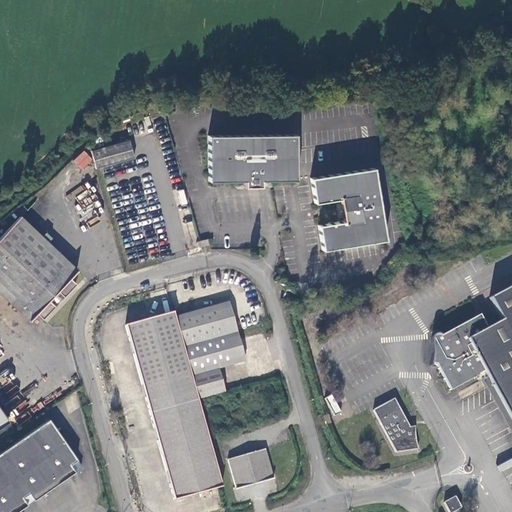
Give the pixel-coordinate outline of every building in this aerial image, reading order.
[(292,130),(205,129),(204,175),(239,176),(239,181),(257,181),(257,175),(291,175),(292,130)] [(125,133),(87,145),(92,162),(130,150),(125,133)] [(383,242),(372,168),(310,177),(314,204),(338,200),(342,224),(318,228),(322,251),(383,242)] [(71,203),(86,191),(81,185),(66,197),(71,203)] [(19,215),(0,235),(0,293),(27,320),(35,313),(41,318),(53,306),(50,302),(47,299),(57,289),(60,291),(63,294),(75,282),(69,276),(76,269),(19,215)] [(205,233),(197,235),(200,242),(207,240),(205,233)] [(433,339),(430,342),(435,382),(446,399),(458,393),(483,380),(487,388),(491,386),(511,423),(511,286),(490,299),(501,320),(486,328),(478,314),(433,339)] [(56,295),(60,291),(57,289),(47,299),(50,302),(53,298),(55,301),(58,297),(56,295)] [(229,302),(175,316),(198,399),(226,391),(219,366),(245,359),(229,302)] [(125,325),(150,412),(198,399),(175,316),(173,311),(125,325)] [(426,366),(435,382),(430,342),(428,344),(426,366)] [(463,402),(487,388),(483,380),(458,393),(463,402)] [(393,398),(372,409),(395,452),(415,449),(413,433),(412,424),(407,424),(393,398)] [(175,498),(223,484),(198,399),(150,412),(175,498)] [(45,418),(0,449),(0,511),(11,511),(78,465),(45,418)] [(266,447),(230,457),(238,488),(274,478),(266,447)] [(454,511),(461,509),(454,498),(443,504),(447,511),(454,511)]
